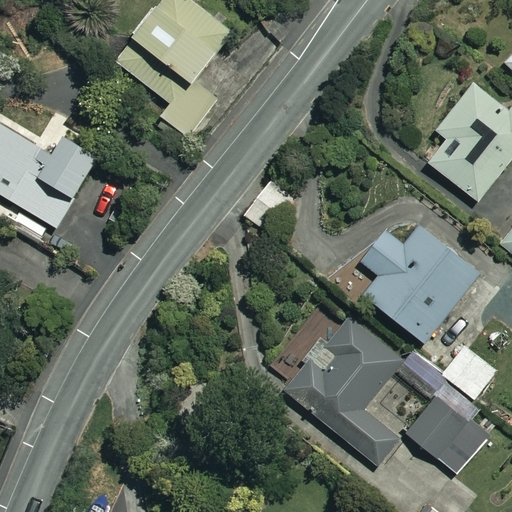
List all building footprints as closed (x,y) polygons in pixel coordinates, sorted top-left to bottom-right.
[(167,117),(196,140),(221,109),(214,103),(241,70),(228,59),(244,39),(195,0),(173,0),(124,61),(177,104),(167,117)] [(511,109),(484,86),(445,133),(457,143),(438,166),(487,206),(511,175),(511,109)] [(63,160),(9,129),(1,142),(0,141),(0,191),(68,231),(109,160),(74,139),(63,160)] [(298,201),(275,182),(249,216),(272,234),(298,201)] [(490,275),(429,228),(413,247),(396,234),(371,266),(387,278),(372,298),(428,341),(419,353),(481,402),(504,373),(448,329),(490,275)] [(325,339),(308,359),(316,365),(294,393),(385,467),(406,440),(371,412),(411,363),(357,320),(335,347),(325,339)] [(446,399),(414,433),(440,457),(471,423),(446,399)]
